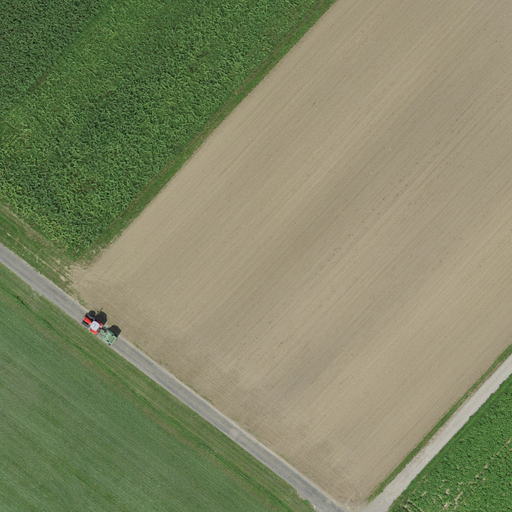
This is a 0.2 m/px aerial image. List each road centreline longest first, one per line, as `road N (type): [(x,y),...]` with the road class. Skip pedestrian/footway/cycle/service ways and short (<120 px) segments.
road 1 (track): [(0,250),(335,511)]
road 2 (track): [(374,511),(511,364)]
